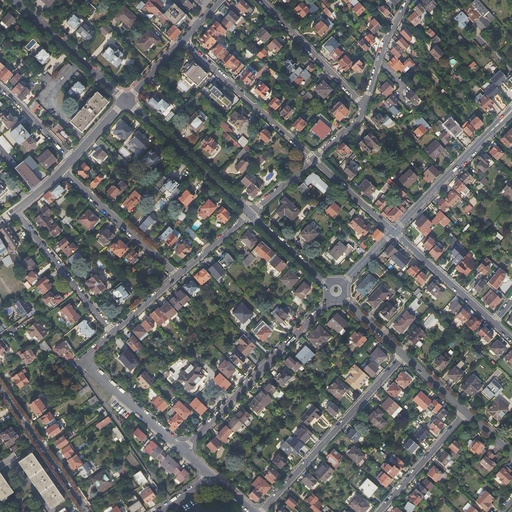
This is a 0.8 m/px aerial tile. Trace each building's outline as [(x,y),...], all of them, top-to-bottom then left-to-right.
[(148,0),(149,1),(151,2),(160,11),(164,6),(158,0),(148,0)] [(186,0),(183,4),(189,10),(193,5),(189,2),(190,1),(188,0),(186,0)] [(229,5),(239,14),(241,11),(245,14),(247,12),(250,15),(254,11),(243,0),(237,6),(232,2),(229,5)] [(303,0),(304,0),(295,9),(303,17),(309,12),(312,15),(317,10),(307,0),(303,0)] [(357,0),(352,5),(355,8),(352,10),(358,16),(359,16),(358,15),(365,9),(357,0)] [(382,0),(390,8),(395,4),(399,0),(382,0)] [(419,15),(418,16),(421,19),(428,13),(419,3),(420,2),(417,0),(413,0),(416,3),(418,4),(414,8),(419,15)] [(432,0),(422,0),(420,2),(429,13),(438,5),(432,0)] [(84,4),(94,13),(96,10),(87,1),(84,4)] [(146,7),(150,11),(151,10),(156,15),(160,11),(151,2),(146,7)] [(164,14),(169,19),(170,20),(172,22),(175,25),(177,27),(186,17),(187,16),(175,3),(173,4),(166,11),(164,14)] [(460,13),(454,18),(458,23),(462,27),(462,28),(466,25),(463,22),(468,18),(466,16),(467,15),(474,23),(483,32),(491,25),(489,23),(483,16),(471,3),(463,10),(462,11),(458,7),(457,7),(455,8),(460,13)] [(221,7),(218,11),(225,18),(231,11),(224,4),(221,7)] [(378,10),(385,17),(387,15),(389,13),(383,6),(378,10)] [(137,19),(124,7),(114,18),(118,22),(121,20),(129,28),(137,19)] [(323,11),(329,17),(332,14),(326,8),(323,11)] [(156,15),(162,20),(161,21),(164,24),(169,19),(164,14),(160,11),(156,15)] [(414,11),(411,15),(417,22),(418,23),(422,19),(421,19),(418,16),(414,11)] [(226,18),(236,28),(237,28),(239,28),(244,22),(245,19),(242,17),(239,19),(232,12),(226,18)] [(489,12),(483,16),(489,23),(495,18),(489,12)] [(9,13),(2,20),(8,26),(10,24),(13,27),(18,22),(15,19),(9,13)] [(75,30),(83,21),(79,16),(78,17),(74,14),(66,22),(75,30)] [(368,28),(373,34),(377,31),(381,27),(370,14),(366,18),(372,24),(368,28)] [(411,15),(407,18),(414,25),(417,22),(411,15)] [(221,23),(231,32),(236,28),(226,18),(221,23)] [(320,21),(313,28),(321,36),(328,29),(320,21)] [(85,22),(77,31),(88,42),(97,32),(85,22)] [(211,27),(218,34),(221,31),(224,35),(227,32),(216,22),(211,27)] [(483,32),(474,23),(468,27),(477,37),(478,36),(483,32)] [(99,30),(105,36),(111,30),(104,24),(99,30)] [(175,25),(166,34),(173,41),(174,39),(181,31),(177,27),(175,25)] [(455,25),(452,28),(466,43),(472,38),(462,28),(462,27),(459,29),(458,28),(457,29),(455,25)] [(207,33),(216,41),(217,42),(220,39),(217,36),(218,34),(211,27),(207,33)] [(413,35),(406,27),(400,32),(410,42),(413,39),(411,37),(413,35)] [(263,28),(256,35),(264,43),(271,36),(263,28)] [(426,32),(431,36),(435,33),(430,28),(426,32)] [(149,30),(136,43),(145,51),(153,43),(156,46),(160,41),(149,30)] [(199,40),(208,49),(216,41),(207,33),(199,40)] [(364,38),(370,45),(372,44),(374,42),(373,40),(373,38),(371,36),(369,36),(368,35),(364,38)] [(332,38),(323,46),(331,54),(337,48),(339,45),(332,38)] [(360,42),(358,43),(365,50),(367,48),(369,46),(363,39),(362,38),(359,40),(360,42)] [(396,43),(397,44),(403,50),(409,45),(401,38),(398,41),(396,43)] [(275,39),(268,46),(270,48),(269,49),(271,51),(272,50),(271,49),(273,47),(277,51),(282,46),(275,39)] [(218,57),(225,50),(219,44),(213,51),(215,53),(214,54),(218,57)] [(397,44),(390,51),(395,56),(397,58),(404,51),(403,50),(397,44)] [(436,45),(430,51),(437,59),(443,53),(436,45)] [(102,54),(113,64),(119,58),(115,55),(117,53),(116,52),(117,51),(115,49),(114,50),(110,46),(102,54)] [(43,47),(35,56),(39,59),(38,60),(41,62),(43,60),(45,62),(51,55),(43,47)] [(337,48),(331,54),(330,54),(334,58),(328,63),(331,65),(336,60),(335,59),(342,53),(337,48)] [(263,49),(258,55),(262,59),(268,53),(263,49)] [(227,50),(220,57),(224,61),(223,62),(227,65),(228,65),(230,67),(237,60),(234,57),(227,50)] [(364,56),(373,66),(374,61),(367,53),(364,56)] [(345,56),(338,63),(346,71),(353,64),(345,56)] [(397,58),(395,56),(388,62),(395,70),(398,68),(401,72),(402,71),(404,73),(411,67),(410,66),(411,65),(412,66),(415,63),(413,61),(412,60),(409,57),(402,64),(397,58)] [(17,60),(24,66),(26,64),(19,58),(17,60)] [(289,59),(284,64),(292,72),(294,70),(293,69),(296,66),(289,59)] [(361,59),(352,67),(355,71),(357,69),(360,71),(365,67),(362,64),(364,62),(361,59)] [(49,71),(56,65),(52,60),(44,66),(49,71)] [(237,60),(230,67),(233,69),(232,70),(236,74),(244,66),(240,62),(239,62),(237,60)] [(53,79),(48,85),(39,95),(44,99),(50,92),(50,91),(72,67),(67,62),(53,79)] [(193,62),(183,73),(188,77),(194,83),(198,86),(201,89),(202,88),(209,80),(210,79),(207,76),(207,75),(193,62)] [(239,75),(242,77),(241,78),(248,84),(257,75),(255,73),(256,71),(249,64),(239,75)] [(302,72),(289,85),(291,87),(296,83),(297,85),(315,68),(311,64),(302,72)] [(2,71),(9,78),(13,74),(5,67),(5,68),(2,71)] [(298,68),(288,78),(289,78),(286,82),(287,83),(289,85),(302,72),(298,68)] [(80,69),(75,74),(80,78),(85,74),(80,69)] [(490,78),(490,79),(501,70),(500,69),(490,78)] [(493,82),(497,86),(500,83),(501,84),(504,81),(504,80),(507,77),(501,70),(490,79),(493,82)] [(0,72),(0,76),(5,82),(8,79),(9,78),(2,71),(0,72)] [(19,72),(11,80),(10,81),(14,85),(23,75),(19,72)] [(39,77),(48,85),(53,79),(47,74),(45,76),(42,74),(39,77)] [(152,81),(158,87),(161,83),(155,78),(152,81)] [(78,80),(71,88),(75,92),(74,92),(77,95),(79,93),(80,94),(86,88),(78,80)] [(209,80),(202,88),(204,91),(212,83),(209,80)] [(323,82),(315,90),(323,99),(332,90),(323,82)] [(392,94),(394,93),(393,92),(392,93),(391,92),(393,89),(387,82),(383,86),(390,94),(391,95),(392,94)] [(487,94),(491,99),(500,90),(497,86),(493,82),(490,84),(485,89),(483,91),(487,94)] [(19,83),(11,91),(17,96),(25,88),(19,83)] [(25,88),(17,96),(22,101),(34,87),(29,83),(25,88)] [(255,91),(264,100),(266,100),(268,97),(268,95),(270,94),(266,91),(268,89),(263,84),(261,86),(259,85),(254,90),(255,90),(255,91)] [(390,94),(383,86),(379,89),(386,97),(388,94),(389,95),(390,94)] [(201,89),(195,96),(198,98),(204,91),(202,88),(201,89)] [(422,102),(412,90),(406,96),(416,107),(422,102)] [(296,91),(290,97),(294,100),(299,94),(296,91)] [(307,92),(302,97),(307,102),(313,96),(308,91),(307,92)] [(98,92),(71,121),(81,131),(96,115),(108,101),(98,92)] [(481,92),(473,99),(477,103),(484,111),(488,108),(489,110),(492,107),(491,106),(494,102),(491,99),(487,94),(484,96),(481,92)] [(398,100),(392,94),(391,95),(385,102),(383,103),(394,115),(399,110),(395,107),(397,105),(395,103),(398,100)] [(168,103),(162,98),(160,100),(155,95),(153,97),(152,96),(148,101),(149,102),(148,102),(151,105),(152,105),(162,114),(162,113),(170,105),(168,103)] [(275,98),(269,104),(275,109),(281,103),(275,98)] [(28,107),(35,114),(40,108),(38,106),(40,105),(35,99),(28,107)] [(169,102),(168,103),(170,105),(162,113),(165,116),(172,108),(172,105),(169,102)] [(340,102),(330,112),(339,121),(343,117),(344,118),(345,117),(346,116),(345,115),(349,112),(340,102)] [(286,106),(280,112),(283,115),(282,116),(286,119),(293,112),(286,106)] [(196,112),(187,122),(196,131),(205,121),(196,112)] [(240,127),(247,120),(242,115),(241,115),(240,113),(238,115),(235,112),(232,116),(233,117),(230,121),(235,127),(237,125),(240,127)] [(378,112),(372,119),(379,126),(385,119),(378,112)] [(8,128),(16,121),(16,120),(17,120),(17,119),(17,118),(16,117),(15,117),(14,116),(12,117),(9,114),(7,115),(5,113),(1,117),(2,119),(2,120),(8,128)] [(320,120),(312,128),(322,139),(327,134),(331,130),(327,126),(330,122),(320,113),(316,117),(320,120)] [(396,124),(385,113),(384,115),(387,118),(386,119),(394,127),(396,124)] [(420,137),(427,130),(425,128),(429,124),(421,115),(415,121),(419,126),(414,131),(420,137)] [(483,123),(477,116),(471,122),(477,129),(483,123)] [(300,118),(292,125),(296,129),(297,128),(300,131),(306,124),(300,118)] [(445,126),(452,133),(455,137),(461,131),(450,118),(447,121),(448,123),(445,126)] [(439,119),(436,122),(444,132),(439,137),(445,144),(450,140),(447,137),(452,133),(445,126),(443,124),(439,119)] [(128,125),(124,121),(115,130),(119,133),(118,134),(118,135),(120,138),(122,138),(123,137),(126,140),(135,131),(130,127),(130,128),(127,125),(128,125)] [(475,130),(468,121),(462,127),(469,135),(475,130)] [(259,135),(266,142),(272,136),(265,130),(269,126),(266,123),(260,129),(262,131),(259,135)] [(10,133),(19,144),(21,142),(29,136),(30,135),(20,124),(10,133)] [(53,129),(64,141),(70,135),(59,124),(53,129)] [(142,135),(139,132),(131,140),(144,152),(150,145),(148,142),(149,141),(145,138),(142,135)] [(224,138),(228,141),(230,140),(235,145),(238,143),(237,142),(226,132),(223,136),(224,138)] [(366,148),(369,152),(378,143),(375,139),(375,138),(370,132),(359,143),(365,149),(366,148)] [(383,133),(380,135),(385,140),(386,141),(389,139),(383,133)] [(511,139),(506,134),(501,140),(507,146),(511,141),(511,143),(511,139)] [(0,136),(0,143),(8,153),(13,149),(2,135),(0,136)] [(21,142),(28,151),(36,145),(29,136),(21,142)] [(201,142),(204,145),(202,146),(213,156),(218,151),(215,148),(217,146),(216,145),(216,144),(213,141),(214,140),(211,137),(209,139),(206,136),(201,142)] [(243,136),(237,142),(238,143),(241,146),(244,148),(246,145),(249,142),(243,136)] [(95,143),(101,148),(105,152),(109,148),(99,139),(97,141),(95,143)] [(352,150),(342,141),(335,146),(338,149),(338,150),(345,157),(352,150)] [(436,141),(427,149),(434,157),(443,148),(436,141)] [(496,146),(489,152),(497,160),(503,153),(496,146)] [(95,150),(92,154),(100,162),(108,154),(105,152),(101,148),(97,152),(95,150)] [(244,148),(237,156),(240,159),(247,151),(244,148)] [(270,148),(262,157),(265,160),(273,151),(270,148)] [(48,149),(37,158),(46,168),(51,164),(50,163),(56,158),(48,149)] [(151,150),(142,160),(151,169),(160,159),(151,150)] [(357,155),(355,152),(349,159),(351,161),(357,155)] [(482,155),(479,158),(481,161),(476,166),(488,177),(498,166),(486,154),(484,157),(482,155)] [(30,155),(18,165),(15,168),(24,178),(33,189),(37,186),(39,184),(41,182),(32,170),(39,165),(30,155)] [(259,155),(256,159),(261,164),(263,162),(265,160),(262,157),(259,155)] [(243,159),(236,167),(242,172),(249,164),(243,159)] [(252,163),(258,168),(261,164),(256,159),(252,163)] [(85,177),(91,170),(90,168),(84,163),(81,166),(81,167),(78,167),(78,173),(81,173),(81,174),(85,177)] [(350,164),(344,171),(351,177),(357,171),(354,168),(350,164)] [(425,174),(422,177),(428,183),(431,180),(432,180),(439,172),(432,165),(424,172),(425,174)] [(404,173),(400,178),(405,183),(406,181),(409,184),(415,179),(416,180),(419,177),(411,169),(405,174),(404,173)] [(313,172),(302,181),(304,183),(297,188),(304,194),(309,189),(307,186),(311,183),(314,186),(315,185),(323,193),(329,187),(313,172)] [(473,178),(467,172),(464,175),(465,177),(461,181),(466,185),(473,178)] [(99,174),(90,184),(94,188),(100,182),(103,178),(99,174)] [(242,181),(248,187),(250,188),(248,190),(247,191),(254,197),(260,190),(259,189),(263,184),(256,177),(250,177),(247,174),(242,181)] [(164,176),(155,186),(159,190),(158,191),(162,195),(167,190),(170,193),(171,193),(175,197),(181,191),(176,187),(179,184),(174,180),(173,182),(170,179),(169,180),(164,176)] [(484,186),(488,182),(483,178),(480,182),(481,183),(484,186)] [(367,179),(359,187),(369,196),(376,188),(367,179)] [(458,180),(455,184),(456,186),(454,188),(459,192),(461,190),(462,191),(465,194),(469,191),(458,180)] [(119,195),(127,187),(122,182),(116,189),(113,186),(108,191),(114,197),(118,194),(119,195)] [(390,185),(387,182),(380,189),(384,193),(390,186),(390,185)] [(406,193),(394,182),(391,185),(404,196),(406,193)] [(52,189),(44,196),(49,202),(54,198),(55,198),(55,197),(56,198),(57,198),(59,196),(59,195),(59,194),(65,189),(59,183),(52,189)] [(511,198),(511,197),(511,185),(509,183),(502,190),(505,192),(504,193),(511,199),(511,198)] [(134,190),(122,204),(129,210),(139,199),(142,202),(143,201),(150,193),(149,192),(147,190),(141,196),(134,190)] [(450,194),(444,200),(452,207),(460,198),(452,190),(450,193),(450,194)] [(187,191),(179,199),(187,205),(194,197),(187,191)] [(383,194),(374,203),(377,206),(377,207),(380,210),(387,203),(385,201),(387,199),(386,197),(383,194)] [(294,219),(296,216),(301,211),(285,197),(281,201),(284,203),(276,212),(281,217),(287,212),(294,219)] [(158,211),(166,204),(161,199),(153,206),(158,211)] [(442,199),(437,204),(444,211),(449,206),(442,199)] [(209,200),(201,209),(202,211),(199,214),(204,219),(207,216),(209,217),(217,207),(209,200)] [(397,202),(394,205),(402,213),(405,209),(403,207),(404,206),(403,205),(404,203),(401,201),(399,204),(397,202)] [(394,205),(391,202),(381,214),(385,218),(387,216),(391,220),(395,221),(402,213),(394,205)] [(333,203),(326,211),(332,216),(335,213),(336,214),(340,209),(333,203)] [(37,214),(33,218),(39,225),(41,224),(42,225),(47,220),(48,221),(52,218),(47,212),(50,209),(46,204),(37,211),(39,212),(37,214)] [(472,207),(468,204),(463,209),(467,213),(472,207)] [(231,216),(222,208),(218,212),(220,214),(217,217),(225,223),(231,216)] [(168,209),(163,214),(166,218),(171,212),(168,209)] [(88,210),(79,220),(89,230),(98,220),(88,210)] [(146,219),(141,225),(147,230),(152,224),(153,225),(159,218),(153,212),(149,216),(148,216),(146,218),(146,219)] [(297,217),(296,216),(294,219),(287,212),(281,217),(283,218),(285,216),(292,223),(297,217)] [(441,212),(432,222),(436,226),(439,222),(444,227),(450,221),(441,212)] [(64,218),(68,222),(73,218),(68,213),(64,218)] [(419,229),(426,236),(431,231),(428,228),(432,224),(423,215),(415,223),(420,228),(419,229)] [(355,229),(361,234),(361,233),(365,236),(372,228),(368,225),(367,226),(364,224),(362,221),(363,220),(360,218),(359,219),(356,216),(350,224),(355,229)] [(47,220),(42,225),(47,230),(48,229),(50,231),(53,235),(61,228),(52,218),(48,221),(47,220)] [(169,226),(158,237),(159,238),(158,239),(158,240),(160,242),(161,242),(162,241),(163,242),(164,240),(172,233),(182,222),(179,219),(171,228),(169,226)] [(309,225),(301,234),(309,242),(318,233),(309,225)] [(0,236),(5,244),(8,251),(10,255),(13,263),(15,266),(20,262),(13,251),(12,249),(15,247),(18,245),(6,226),(4,227),(0,229),(0,236)] [(106,228),(99,236),(107,244),(114,236),(106,228)] [(377,241),(383,235),(377,229),(371,236),(372,237),(377,241)] [(188,233),(194,239),(197,236),(196,234),(191,230),(188,233)] [(248,231),(240,239),(250,249),(258,240),(248,231)] [(350,245),(354,240),(345,232),(341,236),(348,244),(346,247),(340,242),(331,251),(329,253),(336,260),(343,252),(347,255),(353,248),(350,245)] [(164,240),(166,242),(170,246),(171,245),(174,248),(180,242),(177,239),(177,238),(172,233),(164,240)] [(503,238),(497,233),(494,237),(500,242),(503,238)] [(364,244),(365,245),(372,237),(371,236),(370,234),(366,238),(368,239),(364,244)] [(147,239),(152,243),(155,240),(150,235),(147,239)] [(66,236),(58,243),(63,249),(69,243),(67,240),(68,239),(66,236)] [(448,241),(452,245),(454,243),(457,240),(454,236),(448,241)] [(426,237),(422,241),(424,243),(423,245),(429,250),(436,242),(430,237),(428,239),(426,237)] [(368,239),(366,238),(362,242),(360,245),(365,250),(367,247),(365,245),(364,244),(368,239)] [(180,242),(174,248),(173,249),(183,257),(192,248),(185,242),(185,241),(183,239),(180,242)] [(119,257),(128,248),(119,240),(115,245),(113,244),(110,248),(119,257)] [(72,242),(63,250),(66,253),(68,252),(69,254),(77,247),(72,242)] [(85,244),(91,251),(93,249),(87,242),(85,244)] [(275,254),(261,242),(251,252),(254,256),(257,253),(267,262),(268,262),(275,254)] [(452,245),(449,249),(452,252),(449,256),(453,259),(452,261),(457,266),(467,253),(463,249),(462,250),(454,243),(452,245)] [(384,251),(381,254),(385,257),(387,255),(391,258),(397,251),(391,245),(385,252),(384,251)] [(436,245),(429,252),(436,258),(442,251),(436,245)] [(132,249),(125,257),(131,262),(138,255),(132,249)] [(336,267),(347,255),(343,252),(336,260),(329,253),(331,251),(329,249),(325,254),(329,257),(334,262),(333,263),(336,267)] [(403,256),(397,251),(391,258),(390,258),(396,264),(403,256)] [(235,261),(228,253),(224,257),(225,258),(220,262),(226,270),(235,261)] [(250,253),(241,263),(245,268),(255,258),(250,253)] [(457,266),(455,268),(461,273),(462,272),(463,273),(466,276),(476,265),(470,259),(473,257),(468,253),(467,253),(457,266)] [(270,264),(277,256),(275,254),(268,262),(270,264)] [(13,263),(10,255),(2,260),(7,267),(13,263)] [(21,261),(30,271),(37,266),(28,255),(21,261)] [(277,256),(270,264),(279,272),(286,264),(277,256)] [(379,256),(376,260),(381,264),(384,261),(379,256)] [(409,261),(403,256),(396,264),(402,269),(409,261)] [(486,258),(477,268),(485,275),(490,268),(487,266),(491,261),(486,258)] [(217,280),(226,272),(218,263),(212,267),(212,266),(208,269),(217,280)] [(133,266),(127,272),(130,275),(136,269),(133,266)] [(412,266),(407,271),(413,277),(419,270),(415,266),(413,268),(412,266)] [(211,276),(204,268),(195,276),(202,285),(211,276)] [(496,272),(489,281),(496,287),(502,281),(503,282),(508,276),(508,275),(500,268),(498,270),(496,272)] [(26,275),(32,284),(38,280),(36,278),(37,277),(32,270),(26,275)] [(166,277),(160,271),(156,275),(162,282),(166,277)] [(289,271),(281,280),(290,288),(299,278),(293,272),(292,273),(289,271)] [(395,276),(398,280),(403,274),(400,271),(397,274),(395,276)] [(421,272),(415,278),(421,284),(425,279),(423,277),(425,275),(421,272)] [(86,282),(95,294),(100,290),(102,292),(103,290),(107,288),(108,290),(113,286),(108,280),(104,284),(96,274),(86,282)] [(364,295),(377,282),(369,274),(359,286),(358,286),(356,287),(356,289),(357,291),(359,291),(364,295)] [(45,277),(36,284),(43,293),(53,286),(45,277)] [(478,283),(474,288),(479,292),(485,285),(482,283),(483,281),(481,279),(478,283)] [(187,283),(184,286),(190,294),(199,287),(192,280),(188,284),(187,283)] [(469,287),(473,290),(474,288),(478,283),(474,281),(469,287)] [(118,301),(129,292),(121,282),(114,288),(111,291),(116,296),(115,297),(118,301)] [(311,289),(304,282),(291,296),(297,303),(311,289)] [(427,286),(422,291),(427,295),(429,293),(433,296),(434,296),(437,299),(443,293),(439,290),(440,289),(433,283),(429,287),(427,286)] [(375,307),(389,292),(382,286),(368,300),(375,307)] [(190,299),(182,289),(175,295),(176,296),(183,305),(187,302),(190,299)] [(491,290),(483,299),(493,309),(501,300),(491,290)] [(50,301),(54,306),(63,299),(59,293),(54,296),(50,291),(42,297),(47,303),(50,301)] [(497,294),(504,302),(507,298),(499,291),(497,293),(497,294)] [(176,296),(169,302),(176,311),(183,305),(176,296)] [(12,305),(13,306),(11,307),(14,311),(15,311),(18,314),(21,319),(26,315),(25,314),(29,311),(21,299),(12,305)] [(450,307),(458,315),(463,309),(464,308),(455,301),(450,307)] [(69,302),(60,310),(63,314),(62,315),(67,321),(66,321),(70,325),(81,316),(77,312),(72,307),(73,307),(69,302)] [(176,311),(169,302),(161,309),(165,313),(169,318),(169,319),(177,312),(176,311)] [(244,323),(253,314),(250,311),(249,312),(246,309),(247,308),(242,303),(238,308),(241,310),(240,311),(237,309),(233,313),(237,317),(238,315),(242,319),(240,320),(244,323)] [(390,303),(381,313),(388,320),(397,310),(390,303)] [(169,318),(165,313),(164,314),(158,307),(150,315),(156,321),(155,322),(159,326),(169,318)] [(274,316),(281,309),(278,307),(271,313),(274,316)] [(289,307),(286,310),(292,316),(295,313),(289,307)] [(288,316),(281,309),(274,316),(281,323),(288,316)] [(466,325),(472,317),(467,312),(463,309),(458,315),(456,316),(466,325)] [(407,312),(396,324),(403,330),(414,319),(407,312)] [(337,314),(327,325),(331,329),(333,327),(339,333),(348,323),(344,320),(337,314)] [(474,317),(467,324),(474,331),(481,323),(474,317)] [(78,325),(81,329),(81,331),(81,332),(83,334),(86,334),(89,338),(96,332),(96,330),(94,328),(93,328),(88,323),(88,321),(87,319),(85,319),(78,325)] [(148,319),(142,324),(148,331),(154,326),(148,319)] [(267,324),(263,320),(252,331),(263,341),(267,337),(269,337),(270,337),(271,336),(271,334),(271,333),(272,332),(265,326),(267,324)] [(30,328),(27,330),(30,335),(33,332),(35,335),(39,340),(48,333),(37,321),(29,327),(30,328)] [(140,324),(133,330),(139,338),(141,340),(148,334),(146,332),(140,324)] [(315,331),(309,338),(319,348),(330,335),(322,327),(318,332),(315,331)] [(416,344),(419,347),(423,344),(422,343),(419,340),(425,333),(418,327),(408,337),(409,339),(408,341),(412,344),(413,343),(415,345),(416,344)] [(483,337),(489,331),(485,327),(484,329),(482,328),(480,327),(476,331),(478,333),(478,334),(483,337)] [(493,334),(489,331),(483,337),(488,342),(492,337),(491,336),(493,334)] [(127,336),(130,339),(132,340),(135,337),(134,335),(131,332),(127,336)] [(355,332),(348,340),(350,343),(354,341),(360,347),(366,339),(366,338),(367,338),(361,332),(360,333),(359,332),(358,334),(355,332)] [(245,336),(244,334),(238,340),(242,345),(238,349),(240,351),(245,356),(256,346),(245,336)] [(139,349),(143,346),(134,335),(135,337),(132,340),(130,339),(127,343),(135,351),(138,348),(139,349)] [(38,345),(48,352),(49,352),(52,349),(44,340),(38,345)] [(54,347),(59,354),(64,351),(65,352),(67,351),(69,349),(71,347),(66,340),(54,347)] [(501,358),(508,351),(505,348),(505,347),(497,340),(490,348),(501,358)] [(474,347),(481,353),(483,351),(476,345),(474,347)] [(311,358),(315,354),(306,346),(296,356),(304,364),(307,361),(309,359),(308,358),(309,356),(311,358)] [(378,348),(370,356),(380,365),(387,357),(378,348)] [(20,355),(26,364),(36,357),(33,353),(31,355),(27,350),(24,352),(20,355)] [(128,351),(120,358),(131,371),(139,364),(128,351)] [(245,356),(240,351),(238,353),(245,360),(247,358),(245,356)] [(442,355),(448,361),(451,357),(445,352),(442,355)] [(245,360),(238,353),(237,353),(231,359),(239,366),(245,360)] [(449,362),(448,361),(442,355),(435,363),(442,369),(449,362)] [(291,356),(285,362),(295,371),(301,365),(291,356)] [(182,375),(179,379),(190,390),(192,393),(193,392),(196,391),(198,390),(198,387),(207,378),(200,370),(202,368),(196,361),(192,365),(191,365),(182,374),(182,375)] [(225,361),(218,367),(228,377),(235,370),(225,361)] [(379,369),(371,362),(365,369),(372,376),(379,369)] [(362,371),(356,364),(350,371),(353,374),(346,381),(355,390),(358,387),(360,388),(370,377),(362,371)] [(25,368),(23,368),(21,370),(16,374),(12,376),(20,387),(29,381),(23,373),(26,371),(25,368)] [(455,368),(449,375),(452,378),(456,381),(462,374),(455,368)] [(279,373),(275,378),(283,386),(293,376),(286,369),(280,374),(279,373)] [(495,399),(505,388),(499,383),(497,377),(502,372),(498,369),(486,381),(489,384),(482,392),(490,399),(492,396),(495,399)] [(170,374),(167,370),(165,371),(160,376),(164,380),(170,374)] [(150,386),(154,382),(144,371),(136,378),(143,386),(142,387),(145,390),(147,389),(150,386)] [(403,372),(396,380),(405,388),(412,380),(403,372)] [(168,384),(164,380),(160,376),(158,378),(166,386),(168,384)] [(470,392),(474,395),(482,386),(475,379),(472,376),(462,387),(469,394),(470,392)] [(345,391),(346,392),(350,388),(338,377),(328,388),(338,398),(345,391)] [(270,383),(263,389),(273,398),(274,399),(278,395),(275,392),(277,389),(270,383)] [(394,383),(387,391),(394,397),(401,390),(394,383)] [(91,389),(88,384),(77,391),(81,396),(91,389)] [(170,405),(150,386),(147,389),(156,397),(152,401),(157,406),(156,407),(159,410),(160,409),(163,412),(170,405)] [(273,398),(263,389),(255,398),(264,407),(273,398)] [(340,399),(346,392),(345,391),(338,398),(340,399)] [(423,411),(427,408),(431,403),(432,402),(428,399),(420,392),(412,401),(423,411)] [(92,405),(99,400),(95,394),(88,399),(92,405)] [(400,406),(388,396),(385,399),(386,400),(381,406),(391,415),(400,406)] [(39,397),(29,404),(37,414),(46,408),(39,397)] [(264,407),(255,398),(248,405),(257,413),(264,407)] [(442,407),(435,399),(433,401),(432,402),(431,403),(436,407),(433,409),(436,413),(442,407)] [(498,400),(488,411),(498,420),(508,409),(498,400)] [(173,403),(170,405),(172,408),(175,411),(178,413),(184,418),(190,412),(185,406),(184,407),(179,401),(175,405),(173,403)] [(333,403),(327,409),(334,415),(340,409),(333,403)] [(313,404),(301,417),(308,424),(316,416),(318,418),(323,413),(313,404)] [(402,409),(400,406),(391,415),(394,418),(402,409)] [(243,408),(235,417),(243,424),(251,416),(243,408)] [(374,411),(368,418),(373,424),(374,423),(381,429),(387,422),(381,416),(384,413),(378,408),(375,411),(374,411)] [(437,416),(441,420),(448,412),(444,408),(437,416)] [(109,415),(106,410),(101,413),(104,418),(108,416),(109,415)] [(50,411),(41,416),(46,423),(49,421),(51,424),(56,420),(50,411)] [(183,420),(177,414),(169,422),(172,426),(170,427),(174,430),(183,420)] [(99,423),(102,427),(111,420),(108,416),(104,418),(99,423)] [(227,425),(226,426),(233,432),(234,433),(243,424),(235,417),(227,425)] [(433,423),(440,429),(444,426),(437,419),(433,423)] [(59,420),(55,422),(56,423),(47,429),(52,436),(64,428),(59,420)] [(436,434),(440,429),(433,423),(429,427),(436,434)] [(118,439),(123,436),(116,425),(109,430),(113,436),(115,435),(118,439)] [(138,425),(132,431),(142,440),(140,442),(145,447),(144,449),(154,458),(156,457),(160,461),(159,462),(170,472),(171,471),(176,476),(175,477),(181,482),(190,472),(184,467),(183,468),(178,464),(179,462),(168,452),(167,454),(162,450),(164,448),(153,439),(152,440),(146,435),(147,434),(138,425)] [(304,425),(294,435),(303,444),(313,434),(304,425)] [(233,432),(226,426),(217,435),(226,443),(228,440),(226,438),(233,432)] [(11,427),(0,434),(0,435),(8,446),(15,441),(14,439),(18,436),(15,432),(14,433),(11,427)] [(430,433),(423,427),(414,436),(421,443),(430,433)] [(356,441),(362,435),(354,428),(346,435),(351,439),(352,438),(356,441)] [(63,435),(55,441),(60,447),(68,442),(63,435)] [(403,445),(410,438),(407,435),(400,442),(403,445)] [(224,443),(216,436),(207,446),(214,452),(224,443)] [(412,453),(418,445),(410,438),(403,445),(412,453)] [(471,440),(467,445),(472,449),(471,450),(474,453),(475,452),(478,454),(484,447),(478,442),(477,443),(475,441),(474,442),(471,440)] [(449,453),(457,459),(460,456),(459,454),(461,451),(459,450),(461,447),(455,442),(449,448),(452,450),(449,453)] [(256,451),(259,453),(267,445),(264,443),(263,444),(256,451)] [(62,450),(68,459),(75,454),(69,445),(62,450)] [(414,455),(420,447),(418,445),(412,453),(414,455)] [(354,446),(348,453),(358,462),(365,455),(354,446)] [(329,461),(334,465),(342,457),(334,449),(327,456),(330,460),(329,461)] [(14,451),(0,460),(0,468),(18,457),(14,451)] [(82,454),(80,451),(75,454),(68,459),(74,468),(82,463),(77,457),(82,454)] [(479,462),(489,471),(496,464),(492,461),(492,462),(490,460),(494,456),(489,451),(479,462)] [(30,453),(20,460),(52,507),(64,498),(32,452),(31,452),(29,452),(30,453)] [(445,467),(452,458),(448,454),(446,452),(438,461),(445,467)] [(279,454),(273,461),(281,468),(284,464),(285,464),(286,463),(286,460),(279,454)] [(394,454),(389,460),(393,463),(394,463),(401,470),(404,466),(402,465),(404,463),(402,461),(398,458),(394,454)] [(81,473),(84,478),(91,473),(89,470),(92,468),(87,461),(78,467),(82,473),(81,473)] [(325,482),(335,471),(325,462),(315,473),(325,482)] [(384,469),(393,477),(400,470),(395,465),(392,467),(389,463),(387,465),(384,469)] [(505,466),(496,475),(499,478),(500,480),(502,483),(504,483),(507,485),(511,478),(511,477),(508,474),(509,474),(508,472),(510,470),(505,466)] [(146,478),(150,475),(144,467),(140,470),(146,478)] [(427,475),(436,482),(443,475),(434,467),(427,475)] [(103,470),(92,478),(100,490),(112,482),(109,477),(111,476),(106,468),(104,470),(103,470)] [(264,477),(272,484),(280,475),(272,468),(264,477)] [(0,471),(0,497),(1,499),(13,490),(0,471)] [(309,490),(318,480),(309,473),(303,479),(307,482),(304,485),(309,490)] [(385,473),(379,480),(386,486),(391,479),(385,473)] [(157,493),(161,491),(152,477),(148,480),(157,493)] [(259,477),(252,485),(255,488),(263,495),(270,487),(259,477)] [(367,479),(360,487),(369,496),(377,487),(367,479)] [(422,498),(423,499),(428,493),(427,492),(428,491),(429,492),(434,486),(426,479),(420,486),(415,492),(422,498)] [(150,487),(140,494),(146,503),(156,496),(150,487)] [(257,502),(263,495),(255,488),(249,495),(257,502)] [(428,493),(423,499),(425,501),(431,494),(428,491),(427,492),(428,493)] [(485,491),(475,501),(486,511),(491,506),(490,505),(492,503),(490,502),(494,498),(485,491)] [(320,511),(321,511),(318,509),(323,504),(317,500),(319,498),(313,493),(307,500),(312,504),(309,508),(313,511),(320,511)] [(408,502),(403,509),(407,511),(412,511),(415,507),(415,506),(415,505),(416,506),(421,500),(414,493),(408,499),(410,500),(409,502),(408,502)] [(291,495),(286,502),(288,503),(286,506),(292,511),(297,511),(299,511),(293,507),(298,501),(291,495)] [(350,505),(358,511),(364,511),(370,506),(358,496),(355,499),(354,498),(349,503),(350,504),(350,505)] [(205,498),(201,501),(203,508),(221,508),(223,501),(219,498),(205,498)] [(135,511),(140,511),(144,510),(138,500),(126,507),(129,511),(134,511),(136,511),(135,511)]
